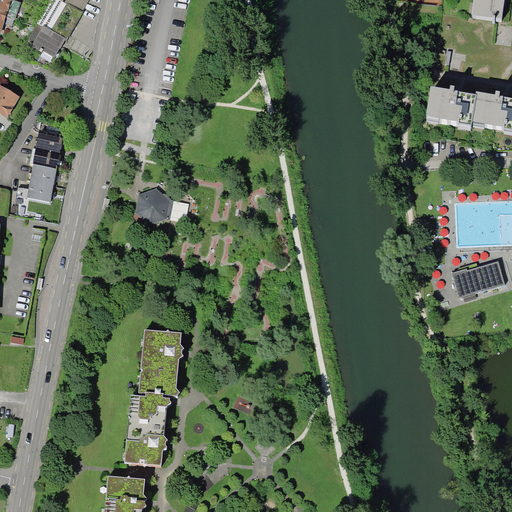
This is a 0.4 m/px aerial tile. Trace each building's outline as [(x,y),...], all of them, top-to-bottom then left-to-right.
[(19,3),(6,0),(0,0),(0,35),(3,26),(5,19),(13,22),(19,3)] [(65,0),(65,2),(62,0),(57,0),(30,48),(54,61),(63,43),(65,44),(89,0),(65,0)] [(473,0),(474,3),(477,3),(474,19),(471,19),(492,22),(491,24),(494,25),(494,22),(500,23),(503,0),(473,0)] [(7,93),(0,89),(0,113),(6,117),(16,98),(7,93)] [(470,130),(471,127),(472,124),(484,126),(483,129),(503,132),(503,129),(511,130),(511,104),(501,102),(501,98),(502,95),(495,94),(494,101),(475,98),(475,101),(455,98),(456,94),(456,91),(450,90),(449,97),(430,93),(425,122),(426,119),(439,121),(438,124),(457,128),(458,125),(470,127),(470,130)] [(62,138),(37,133),(24,198),(49,203),(62,138)] [(158,190),(141,196),(137,214),(152,226),(169,220),(172,202),(158,190)] [(505,286),(498,262),(477,268),(476,265),(472,266),(473,268),(467,270),(452,274),(459,300),(461,299),(462,303),(476,299),(475,295),(505,286)] [(167,403),(168,398),(177,398),(180,354),(182,336),(147,333),(142,398),(133,398),(128,465),(162,467),(164,445),(167,403)] [(145,481),(111,478),(107,511),(142,511),(143,504),(145,481)]
